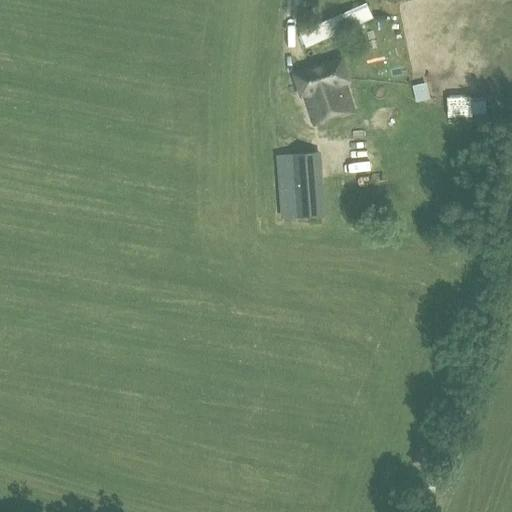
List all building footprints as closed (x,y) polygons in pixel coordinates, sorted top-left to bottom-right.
[(353,10),(362,30),(381,21),(371,1),(353,10)] [(312,50),(342,40),(335,18),(305,28),(312,50)] [(352,108),(344,82),(346,81),(339,60),(294,74),(301,96),(304,95),(312,120),(352,108)] [(446,97),(447,117),(471,116),(471,114),(486,113),(485,97),(471,97),(470,96),(446,97)] [(340,166),(351,166),(350,146),(340,146),(340,166)] [(320,153),(276,156),(281,217),(324,214),(320,153)]
